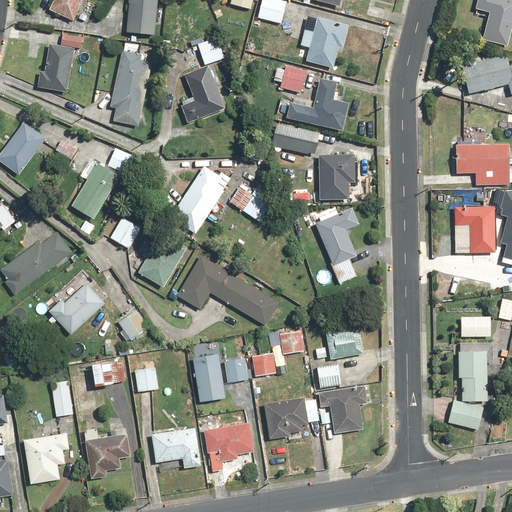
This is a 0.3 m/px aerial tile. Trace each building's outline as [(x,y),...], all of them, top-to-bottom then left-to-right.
[(57,0),(53,10),(77,22),(87,0),(57,0)] [(162,0),(132,0),(130,34),(159,36),(162,0)] [(256,0),(232,0),(232,4),(254,10),(256,0)] [(291,3),(278,0),(264,0),(259,23),(285,29),(291,3)] [(505,46),(511,16),(511,0),(509,0),(474,0),(472,10),(487,14),(480,40),(505,46)] [(391,10),(372,5),(369,16),(389,21),(391,10)] [(352,26),(321,18),(310,61),(337,68),(342,47),(346,48),(352,26)] [(301,36),(291,34),(286,52),(296,55),(301,36)] [(191,70),(195,69),(228,58),(222,38),(188,49),(192,61),(188,62),(191,70)] [(71,92),(78,48),(53,45),(49,72),(44,72),(42,88),(71,92)] [(146,55),(125,51),(113,108),(119,109),(116,122),(142,127),(155,63),(145,60),(146,55)] [(503,54),(459,65),(466,93),(506,84),(508,94),(511,92),(511,63),(506,65),(503,54)] [(310,71),(279,64),(274,90),(284,92),(285,89),(305,93),(310,71)] [(212,66),(189,75),(199,100),(184,106),(192,124),(229,109),(212,66)] [(293,102),(289,119),(346,131),(352,104),(338,100),(341,83),(323,79),(317,108),(293,102)] [(0,159),(23,176),(49,139),(26,122),(0,159)] [(296,130),(287,128),(283,146),(292,148),(296,130)] [(323,133),(300,128),(295,150),(318,155),(323,133)] [(64,140),(58,150),(75,160),(81,150),(64,140)] [(505,144),(452,144),(453,174),(472,173),(472,186),(505,185),(505,144)] [(141,158),(118,148),(110,165),(132,176),(141,158)] [(359,154),(322,155),(323,201),(353,200),(352,184),(360,183),(359,154)] [(101,163),(75,205),(98,220),(124,177),(101,163)] [(227,180),(207,167),(174,216),(200,233),(228,192),(222,188),(227,180)] [(252,194),(242,187),(232,201),(260,222),(271,208),(279,195),(260,182),(252,194)] [(507,242),(504,254),(511,256),(511,191),(504,189),(498,211),(508,214),(500,240),(507,242)] [(492,206),(452,206),(452,253),(493,252),(492,206)] [(356,208),(318,224),(336,266),(360,256),(349,231),(363,225),(356,208)] [(144,229),(125,218),(113,239),(132,250),(144,229)] [(150,258),(141,273),(167,288),(191,248),(163,231),(147,256),(150,258)] [(8,282),(17,295),(75,253),(60,233),(45,244),(42,240),(2,269),(10,280),(8,282)] [(203,256),(179,297),(202,311),(213,293),(268,325),(282,302),(203,256)] [(499,274),(492,274),(491,290),(499,290),(499,274)] [(65,299),(52,311),(74,335),(108,303),(90,284),(69,303),(65,299)] [(511,314),(511,300),(499,299),(497,318),(511,320),(511,314)] [(140,308),(120,321),(132,340),(152,327),(140,308)] [(488,318),(457,319),(457,336),(488,336),(488,318)] [(363,328),(329,334),(333,359),(368,353),(363,328)] [(304,331),(283,335),(287,356),(307,353),(304,331)] [(328,346),(316,349),(318,360),(330,357),(328,346)] [(485,401),(484,350),(455,351),(456,378),(458,378),(459,401),(485,401)] [(222,354),(196,358),(203,403),(229,399),(222,354)] [(276,354),(254,357),(257,377),(279,375),(276,354)] [(249,357),(225,361),(229,382),(252,378),(249,357)] [(125,361),(97,364),(99,386),(127,383),(125,361)] [(320,390),(345,386),(356,384),(355,376),(344,378),(341,363),(317,367),(320,390)] [(158,368),(137,371),(140,392),(161,389),(158,368)] [(71,381),(54,384),(59,417),(76,415),(71,381)] [(369,386),(322,393),(324,408),(333,406),(338,433),(366,429),(363,405),(372,404),(369,386)] [(8,395),(0,396),(0,425),(12,424),(8,395)] [(308,399),(268,405),(273,439),(293,436),(292,433),(307,431),(306,426),(312,425),(308,399)] [(451,400),(446,422),(476,430),(481,408),(451,400)] [(320,413),(321,421),(322,426),(332,424),(330,412),(320,413)] [(253,423),(207,430),(211,453),(221,451),(223,462),(241,460),(240,455),(258,453),(253,423)] [(199,428),(155,435),(160,463),(187,459),(188,468),(205,466),(199,428)] [(70,433),(26,440),(34,485),(63,480),(61,465),(69,464),(66,450),(73,449),(70,433)] [(131,435),(89,441),(94,479),(110,477),(109,471),(125,468),(124,459),(135,457),(131,435)] [(7,445),(0,445),(0,454),(8,454),(7,445)] [(12,460),(0,461),(0,498),(17,495),(12,460)]
